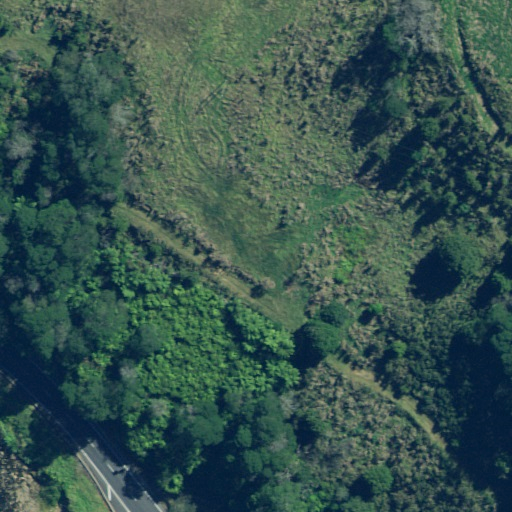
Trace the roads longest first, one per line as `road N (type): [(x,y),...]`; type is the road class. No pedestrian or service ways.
road 1 (track): [(0,34),(39,38),(68,66),(84,161),(113,191),(187,252),(408,392),(444,441),(511,494)]
road 2 (trunk): [(123,511),(32,392),(0,363)]
